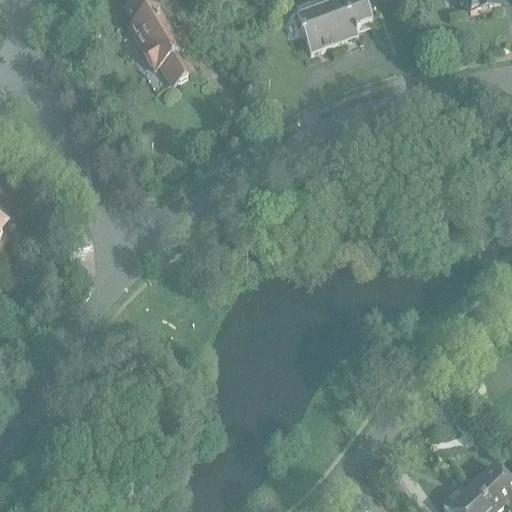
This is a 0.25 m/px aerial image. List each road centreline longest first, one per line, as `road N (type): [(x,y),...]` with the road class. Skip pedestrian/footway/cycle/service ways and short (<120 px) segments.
road 1 (residential): [(148,241),(354,121),(511,81)]
road 2 (residential): [(319,511),(432,374),(511,303)]
road 3 (residential): [(148,241),(113,203),(17,52)]
road 4 (residential): [(0,449),(88,308),(127,267)]
road 5 (residential): [(127,267),(0,146)]
